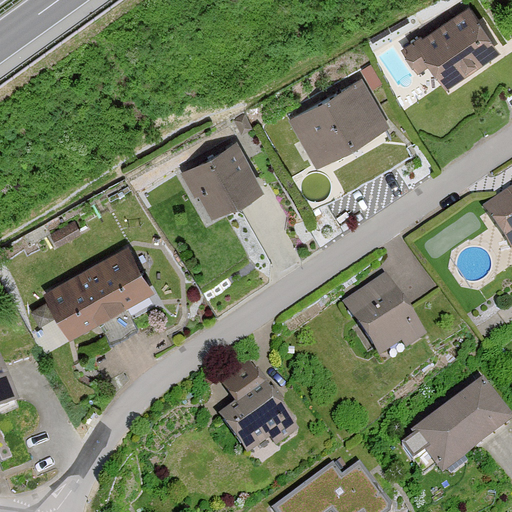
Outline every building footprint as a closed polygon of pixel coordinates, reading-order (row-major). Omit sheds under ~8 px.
[(474,8),(414,49),(446,96),(506,56),(474,8)] [(361,80),(289,121),(316,168),(388,126),(361,80)] [(241,143),(183,175),(211,228),(270,197),(241,143)] [(511,191),(485,211),(511,250),(511,191)] [(130,244),(86,271),(117,322),(161,295),(130,244)] [(117,322),(86,271),(42,298),(73,348),(117,322)] [(385,274),(341,304),(383,367),(427,337),(385,274)] [(0,357),(0,407),(17,401),(0,357)] [(260,368),(208,401),(249,465),(301,432),(260,368)] [(511,437),(511,430),(484,392),(402,451),(433,494),(511,437)] [(395,511),(360,460),(334,478),(328,470),(277,505),(281,511),(395,511)]
